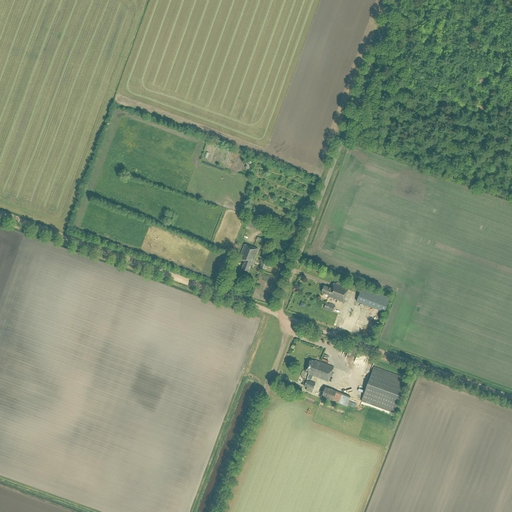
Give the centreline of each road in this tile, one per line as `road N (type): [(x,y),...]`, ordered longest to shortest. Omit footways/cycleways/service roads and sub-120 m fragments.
road 1 (track): [(511,395),(0,213)]
road 2 (unclassified): [(277,312),(395,0)]
road 3 (track): [(190,511),(263,306)]
road 4 (track): [(511,129),(369,68)]
